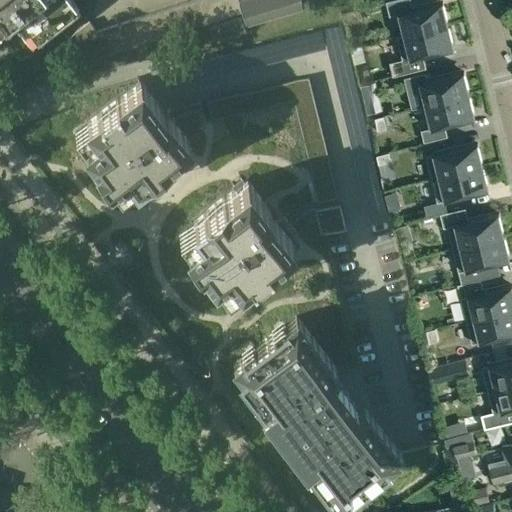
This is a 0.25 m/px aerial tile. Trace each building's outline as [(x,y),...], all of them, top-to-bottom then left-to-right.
[(0,0),(0,29),(12,21),(31,46),(79,9),(71,0),(0,0)] [(207,23),(199,0),(193,0),(188,2),(196,26),(207,23)] [(212,0),(199,0),(207,23),(219,19),(212,0)] [(212,0),(219,19),(230,15),(224,0),(212,0)] [(238,1),(237,0),(224,0),(230,15),(241,12),(241,11),(238,1)] [(250,0),(240,0),(238,1),(241,11),(241,12),(246,26),(258,22),(250,0)] [(269,19),(263,0),(250,0),(258,22),(269,19)] [(287,0),(263,0),(269,19),(301,9),(287,0)] [(300,0),(287,0),(301,9),(300,0)] [(188,2),(176,6),(184,30),(196,26),(188,2)] [(401,35),(397,36),(397,37),(447,25),(442,2),(396,13),(401,35)] [(184,30),(176,6),(165,9),(173,34),(184,30)] [(153,13),(161,38),(173,34),(165,9),(153,13)] [(353,10),(341,13),(343,21),(355,18),(353,10)] [(153,13),(142,17),(150,41),(161,38),(153,13)] [(142,17),(131,20),(139,45),(150,41),(142,17)] [(239,17),(215,26),(220,38),(243,29),(239,17)] [(127,49),(139,45),(131,20),(119,24),(127,49)] [(68,38),(87,62),(96,32),(89,22),(68,38)] [(116,53),(127,49),(119,24),(108,28),(116,53)] [(447,25),(397,37),(403,60),(391,63),(394,74),(417,68),(414,57),(453,48),(447,25)] [(87,62),(116,53),(108,28),(96,32),(87,62)] [(418,85),(423,106),(468,95),(463,72),(427,80),(425,72),(407,76),(410,87),(418,85)] [(165,113),(140,81),(87,122),(99,137),(85,147),(97,164),(96,164),(111,183),(127,170),(137,183),(190,142),(167,112),(165,113)] [(362,85),(365,99),(376,96),(372,83),(362,85)] [(424,142),(447,136),(444,125),(474,118),(468,95),(423,106),(428,128),(421,130),(424,142)] [(383,116),(375,118),(378,130),(386,128),(383,116)] [(432,178),(482,166),(476,143),(426,155),(432,178)] [(388,152),(376,155),(378,164),(390,161),(388,152)] [(432,178),(437,202),(444,200),(487,189),(482,166),(432,178)] [(188,245),(187,246),(201,264),(203,264),(215,280),(216,278),(229,269),(240,284),(240,285),(253,275),(271,261),(294,244),(268,211),(270,210),(247,179),(244,182),(234,189),(224,197),(205,211),(206,211),(193,221),(194,222),(203,234),(188,245)] [(444,200),(437,202),(423,205),(426,216),(447,211),(444,200)] [(340,205),(314,211),(321,236),(346,230),(340,205)] [(444,228),(448,227),(453,248),(503,236),(497,213),(468,220),(465,208),(440,214),(444,228)] [(453,248),(462,283),(480,279),(485,278),(482,266),(509,259),(503,236),(453,248)] [(483,291),(480,279),(462,283),(458,284),(466,320),(511,308),(511,289),(511,285),(483,291)] [(511,308),(466,320),(472,343),(511,333),(511,308)] [(324,363),(290,317),(231,361),(332,496),(390,451),(356,406),(350,411),(318,368),(324,363)] [(426,330),(429,342),(438,340),(435,328),(426,330)] [(511,383),(511,359),(482,367),(488,390),(511,383)] [(451,376),(448,364),(428,369),(431,381),(451,376)] [(493,413),(511,408),(511,383),(488,390),(493,413)] [(450,446),(453,458),(475,453),(472,441),(450,446)] [(502,448),(504,456),(511,454),(511,443),(501,446),(502,448)] [(511,454),(504,456),(506,465),(491,468),(494,483),(511,478),(511,454)] [(466,511),(469,511),(462,484),(450,487),(455,511),(466,511)] [(487,485),(464,490),(468,506),(490,501),(487,485)]
